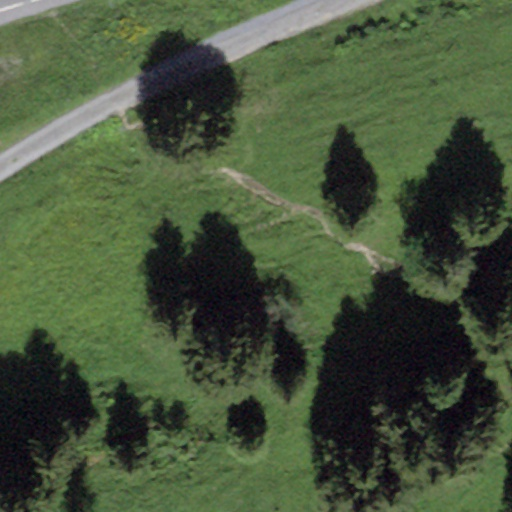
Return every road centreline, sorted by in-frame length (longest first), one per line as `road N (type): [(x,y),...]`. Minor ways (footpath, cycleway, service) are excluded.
road 1 (track): [(121,99),(340,0)]
road 2 (track): [(0,171),(121,99)]
